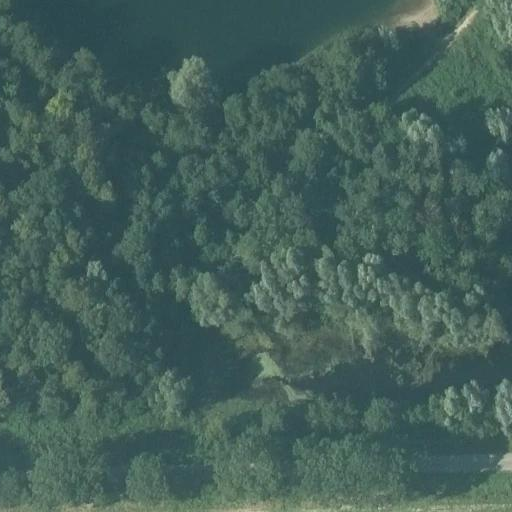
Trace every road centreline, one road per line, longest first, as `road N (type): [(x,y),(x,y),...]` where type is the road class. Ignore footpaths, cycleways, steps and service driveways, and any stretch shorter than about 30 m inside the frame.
road 1 (track): [(0,74),(48,113),(115,146),(172,158),(264,151),(322,137),(370,112),(437,55),(482,0)]
road 2 (unclassified): [(511,462),(0,478)]
